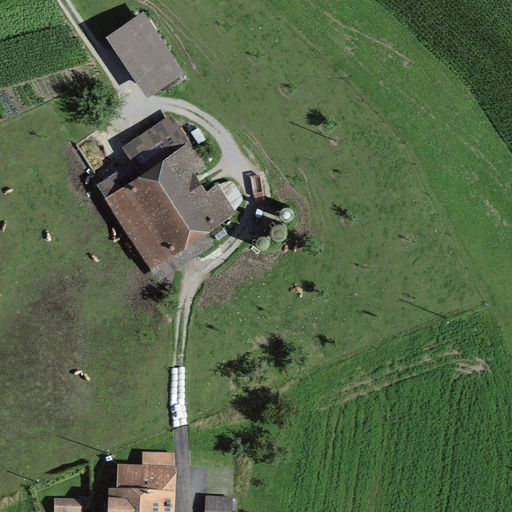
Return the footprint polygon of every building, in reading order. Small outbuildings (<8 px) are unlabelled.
[(184,73),(143,13),(105,38),(146,99),(184,73)] [(206,168),(170,114),(121,146),(132,163),(97,186),(159,281),(214,245),(206,233),(236,214),(216,184),(206,191),(196,175),(206,168)] [(175,453),(142,451),(141,464),(117,463),(116,486),(108,486),(107,511),(174,511),(177,465),(174,465),(175,453)] [(205,495),(204,511),(231,511),(232,496),(205,495)] [(53,511),(83,511),(83,498),(53,498),(53,511)]
